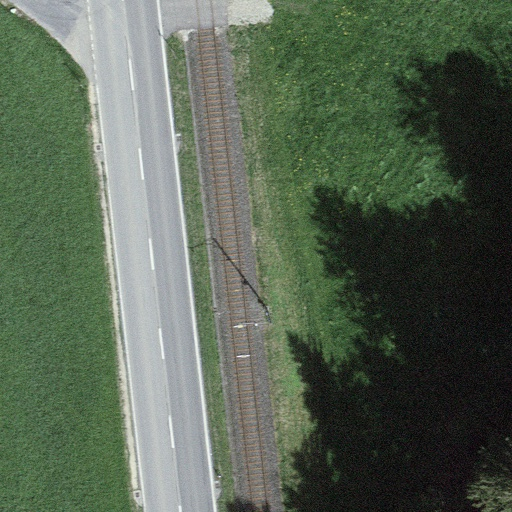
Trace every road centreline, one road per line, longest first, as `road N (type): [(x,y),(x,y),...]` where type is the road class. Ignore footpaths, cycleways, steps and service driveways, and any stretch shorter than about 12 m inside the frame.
road 1 (primary): [(179,511),(120,0)]
road 2 (track): [(121,9),(264,1)]
